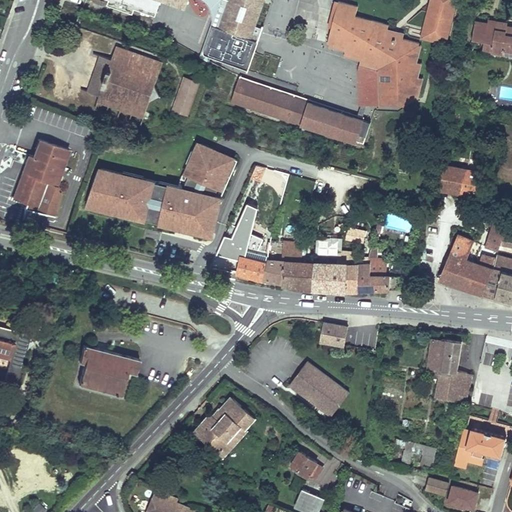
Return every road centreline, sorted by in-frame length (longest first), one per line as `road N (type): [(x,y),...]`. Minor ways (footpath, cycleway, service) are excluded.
road 1 (residential): [(434,511),(411,485),(341,451),(227,366)]
road 2 (primary): [(511,320),(265,298)]
road 3 (residential): [(219,361),(90,499)]
road 4 (primary): [(172,278),(0,236)]
